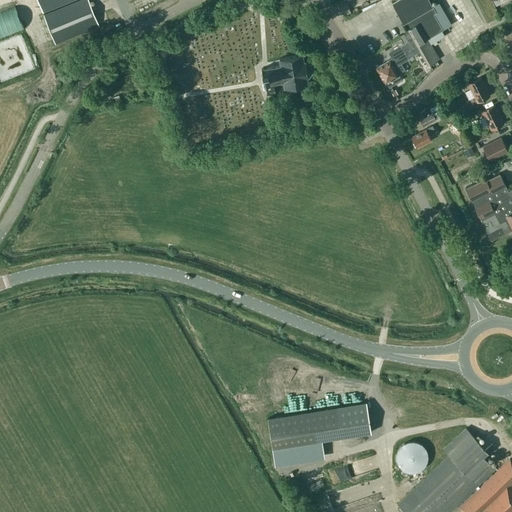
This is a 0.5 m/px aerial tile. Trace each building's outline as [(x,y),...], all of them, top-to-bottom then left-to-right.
[(37,0),(42,12),(72,0),(37,0)] [(86,0),(78,0),(43,14),(54,43),(97,26),(86,0)] [(409,40),(412,46),(416,44),(427,64),(437,59),(425,39),(442,29),(433,13),(435,11),(428,0),(394,0),(391,2),(412,38),(409,40)] [(412,47),(412,46),(409,40),(389,51),(392,57),(377,67),(378,68),(377,70),(379,72),(380,72),(382,75),(381,77),(383,79),(384,80),(386,82),(386,81),(389,86),(401,79),(394,66),(407,58),(402,49),(410,44),(412,47)] [(307,76),(311,71),(310,64),(305,60),(303,61),(302,54),(279,58),(280,65),(261,68),(262,73),(261,73),(262,79),(263,79),(264,84),(272,82),(283,80),(284,87),(307,83),(306,76),(307,76)] [(464,91),(466,95),(485,86),(480,76),(467,83),(470,88),(464,91)] [(266,94),(275,93),(274,86),(265,88),(266,94)] [(485,86),(466,95),(468,99),(474,96),(477,101),(489,95),(485,86)] [(478,119),(480,123),(499,113),(494,104),(481,110),(484,116),(478,119)] [(446,106),(432,113),(435,119),(449,111),(446,106)] [(435,119),(432,113),(419,120),(423,126),(436,119),(435,119)] [(499,113),(480,123),(482,126),(488,124),(491,129),(503,123),(499,113)] [(428,134),(434,131),(431,124),(426,127),(426,128),(411,136),(416,146),(431,139),(428,134)] [(507,150),(500,137),(483,145),(490,159),(507,150)] [(470,146),(463,149),(467,157),(474,153),(470,146)] [(508,190),(499,173),(486,179),(485,177),(465,187),(472,201),(474,205),(487,232),(501,225),(504,233),(510,230),(511,229),(511,190),(511,189),(508,190)] [(365,401),(267,417),(272,447),(370,431),(365,401)] [(448,511),(495,469),(482,455),(487,451),(465,427),(443,448),(448,454),(396,503),(395,502),(384,511),(448,511)] [(427,459),(427,456),(427,453),(426,450),(425,447),(423,445),(420,443),(418,441),(415,441),(412,440),(409,441),(406,441),(403,443),(400,445),(398,447),(397,450),(396,453),(396,456),(396,459),(397,462),(398,465),(400,467),(403,469),(406,471),(409,472),(412,472),(415,472),(418,471),(420,469),(423,467),(425,465),(426,462),(427,459)] [(511,461),(509,458),(479,487),(477,489),(458,507),(462,511),(511,511),(511,486),(511,485),(511,484),(511,461)]
